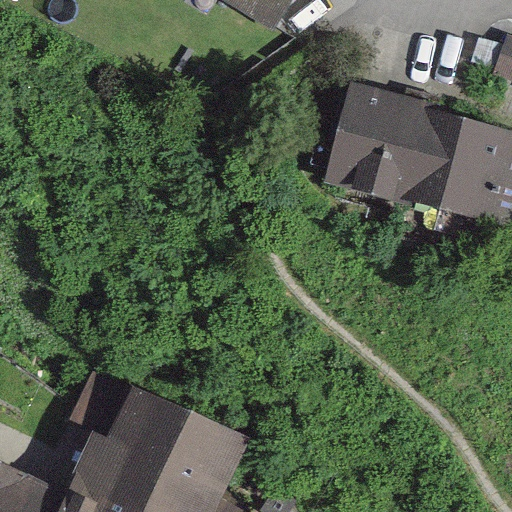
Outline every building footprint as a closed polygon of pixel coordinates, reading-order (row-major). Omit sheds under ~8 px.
[(216,0),(273,34),(294,0),(216,0)] [(511,40),(511,41),(499,78),(511,82),(511,40)] [(511,140),(466,129),(355,92),(327,192),(438,223),(511,233),(511,140)] [(222,511),(251,444),(132,396),(107,442),(93,438),(70,497),(62,511),(222,511)] [(62,511),(70,497),(0,457),(0,511),(62,511)]
